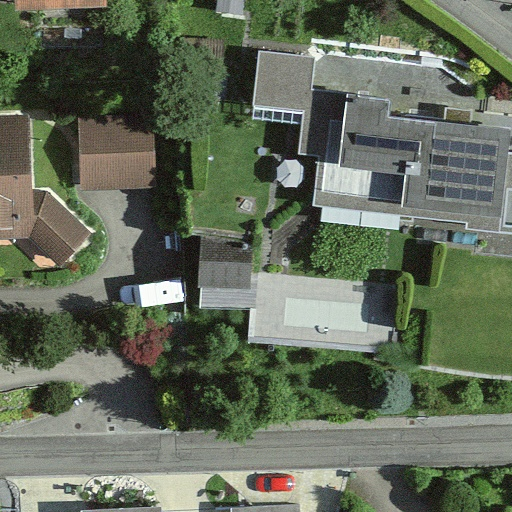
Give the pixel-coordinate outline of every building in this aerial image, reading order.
[(245,13),(247,0),(221,0),(220,10),(245,13)] [(224,131),(224,39),(189,39),(189,131),(224,131)] [(319,53),(258,47),(251,105),(305,111),(300,152),(319,154),(314,200),(470,216),(469,224),(499,228),(508,148),(510,123),(459,117),(391,110),(393,92),(316,84),(319,53)] [(31,110),(0,111),(0,235),(28,234),(60,265),(93,232),(48,189),(35,189),(31,110)] [(157,116),(81,120),(85,187),(160,183),(157,116)] [(511,148),(508,148),(499,228),(511,229),(511,148)] [(203,238),(200,283),(251,286),(253,241),(203,238)] [(299,511),(299,503),(233,506),(233,511),(299,511)]
